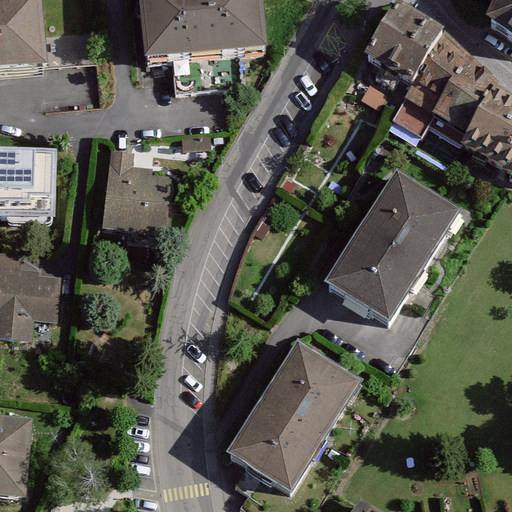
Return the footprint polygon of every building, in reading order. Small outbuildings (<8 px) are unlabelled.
[(40,0),(12,0),(0,1),(0,80),(47,76),(40,0)] [(262,0),(137,0),(145,70),(269,57),(262,0)] [(511,0),(497,0),(485,25),(511,43),(511,0)] [(417,31),(397,18),(363,73),(406,98),(394,123),(422,140),(428,130),(460,150),(462,145),(511,176),(511,107),(492,96),(478,73),(442,39),(439,45),(417,31)] [(0,153),(0,221),(57,222),(58,154),(0,153)] [(141,157),(113,156),(110,232),(152,233),(152,239),(185,240),(186,211),(176,210),(177,180),(158,179),(158,173),(140,173),(141,157)] [(462,229),(396,188),(323,305),(389,346),(462,229)] [(26,261),(0,260),(0,344),(40,346),(41,326),(61,326),(62,283),(41,282),(41,275),(25,275),(26,261)] [(362,384),(298,345),(228,460),(292,498),(362,384)] [(38,419),(0,417),(0,495),(35,497),(38,419)] [(387,511),(368,499),(359,511),(387,511)]
